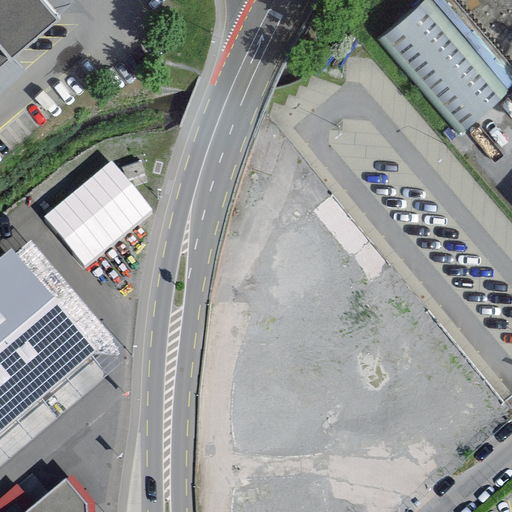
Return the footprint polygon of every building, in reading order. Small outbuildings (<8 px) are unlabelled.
[(0,0),(0,64),(57,14),(44,0),(0,0)] [(421,0),(382,31),(459,128),(511,86),(511,82),(446,0),(421,0)] [(511,0),(462,0),(511,56),(511,0)] [(112,164),(44,220),(85,269),(153,213),(112,164)] [(0,438),(97,357),(13,257),(0,267),(0,438)] [(0,510),(1,511),(31,511),(37,508),(16,484),(0,497),(0,510)] [(86,511),(66,487),(35,511),(86,511)]
